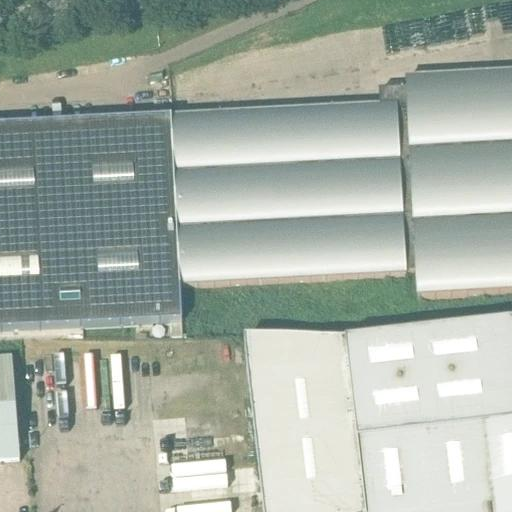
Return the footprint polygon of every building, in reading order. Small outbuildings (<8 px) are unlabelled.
[(511,75),(406,82),(406,92),(416,276),(417,301),(511,296),(511,75)] [(0,335),(181,325),(180,291),(406,279),(406,277),(416,276),(406,92),(378,93),(379,110),(0,129),(0,335)] [(511,511),(511,326),(343,345),(244,343),(263,511),(511,511)] [(0,464),(20,463),(12,361),(0,361),(0,464)] [(49,511),(49,502),(40,503),(40,511),(49,511)]
